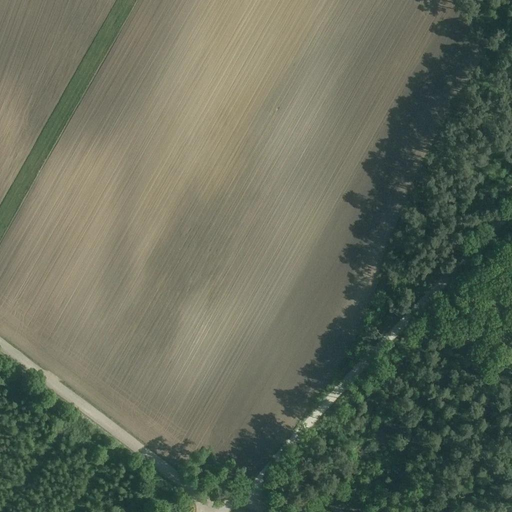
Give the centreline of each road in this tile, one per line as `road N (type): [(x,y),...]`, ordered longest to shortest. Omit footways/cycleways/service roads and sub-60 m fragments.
road 1 (unclassified): [(225,511),(511,217)]
road 2 (unclassified): [(0,344),(222,511)]
